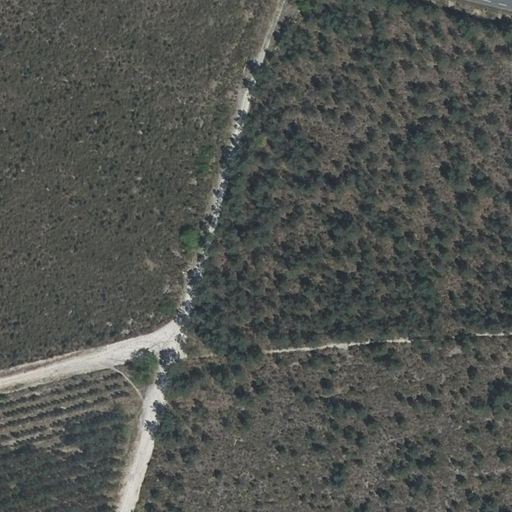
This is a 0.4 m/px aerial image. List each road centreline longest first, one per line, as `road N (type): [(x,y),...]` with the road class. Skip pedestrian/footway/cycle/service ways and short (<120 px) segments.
road 1 (track): [(132,511),(255,69),(284,0)]
road 2 (track): [(0,384),(153,343),(174,345)]
